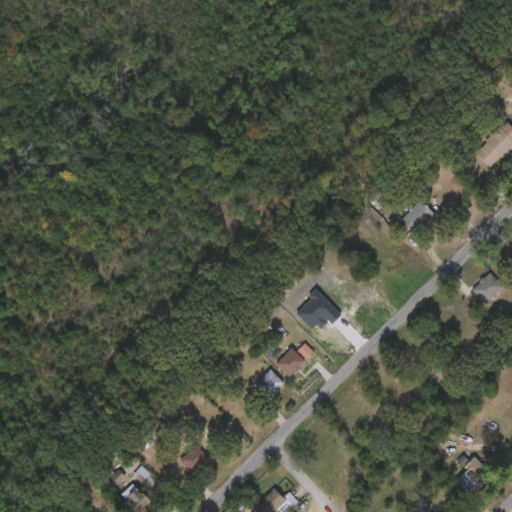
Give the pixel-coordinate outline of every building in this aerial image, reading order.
[(511,128),(511,146),(489,169),(474,154),(506,122),(511,128)] [(432,215),(414,233),(401,221),(420,202),(432,215)] [(503,287),(485,305),(472,291),(489,273),(503,287)] [(313,353),(306,360),(298,351),(305,345),(313,353)] [(276,364),(292,349),(305,362),(289,377),(276,364)] [(268,400),(254,386),(270,370),(284,384),(268,400)] [(178,479),(163,465),(183,443),(198,457),(178,479)] [(136,511),(121,497),(132,485),(152,505),(144,511),(136,511)] [(257,511),(255,509),(275,490),(293,509),(289,511),(257,511)]
